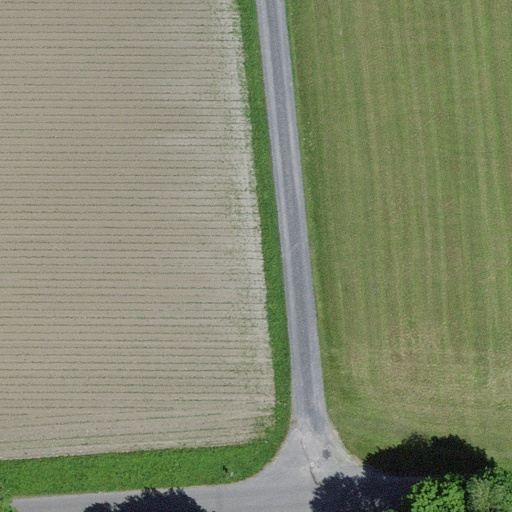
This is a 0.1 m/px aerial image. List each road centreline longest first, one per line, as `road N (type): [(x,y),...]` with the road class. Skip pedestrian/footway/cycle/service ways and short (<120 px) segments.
road 1 (track): [(263,0),(316,497)]
road 2 (track): [(511,499),(316,497),(111,511)]
